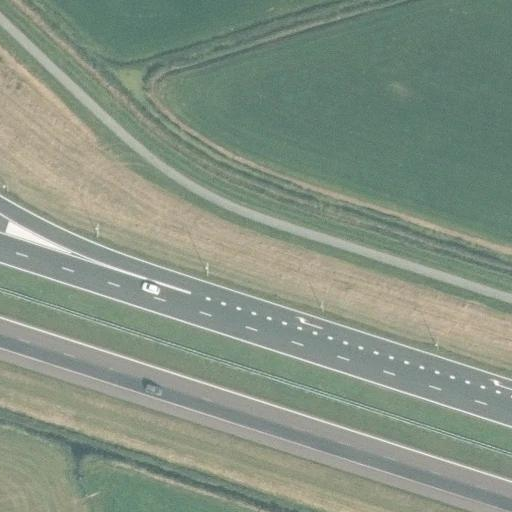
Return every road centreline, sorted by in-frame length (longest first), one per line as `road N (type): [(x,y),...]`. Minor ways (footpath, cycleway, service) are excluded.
road 1 (motorway): [(0,337),(511,500)]
road 2 (motorway): [(511,413),(175,305)]
road 3 (motorway): [(175,305),(0,208)]
road 4 (motorway): [(175,305),(0,248)]
